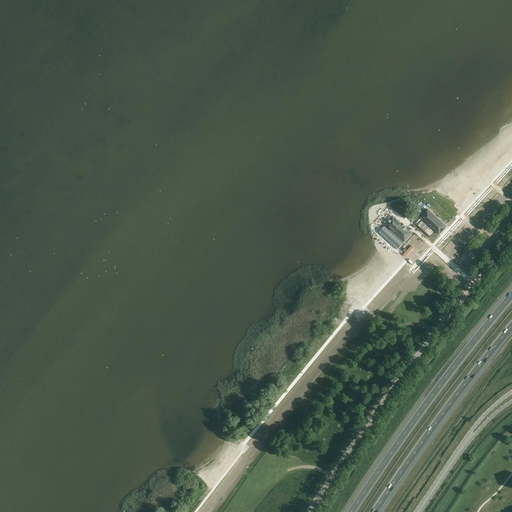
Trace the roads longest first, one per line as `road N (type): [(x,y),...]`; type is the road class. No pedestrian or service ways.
road 1 (motorway): [(511,296),(385,453),(348,511)]
road 2 (motorway): [(377,511),(511,325)]
